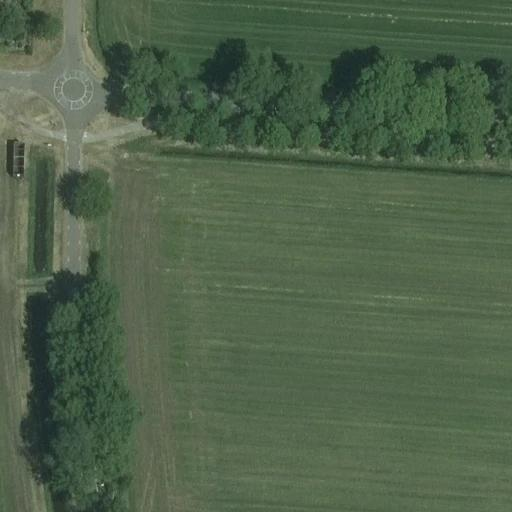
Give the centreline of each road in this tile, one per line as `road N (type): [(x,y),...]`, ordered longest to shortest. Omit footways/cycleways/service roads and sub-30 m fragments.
road 1 (tertiary): [(511,119),(72,91)]
road 2 (unclassified): [(92,511),(71,277),(72,91)]
